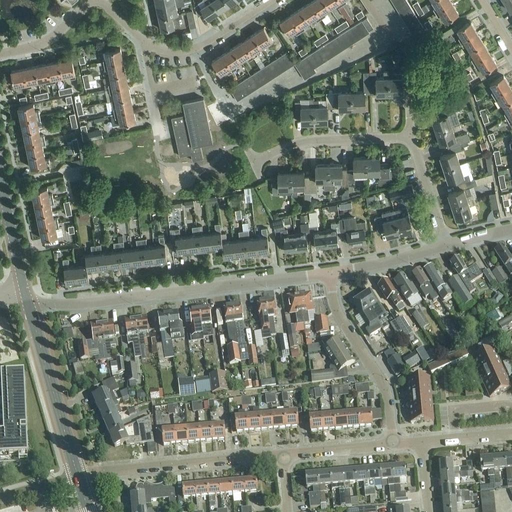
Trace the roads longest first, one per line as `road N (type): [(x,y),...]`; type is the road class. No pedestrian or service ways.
road 1 (residential): [(328,271),(80,304),(27,300)]
road 2 (residential): [(77,477),(283,456)]
road 3 (residential): [(392,445),(383,386),(342,322),(328,271)]
road 4 (tertiary): [(77,477),(27,300)]
road 5 (residential): [(253,164),(304,143),(411,139)]
road 6 (residential): [(146,43),(168,52),(202,46),(274,0)]
road 7 (tertiary): [(27,300),(0,178)]
